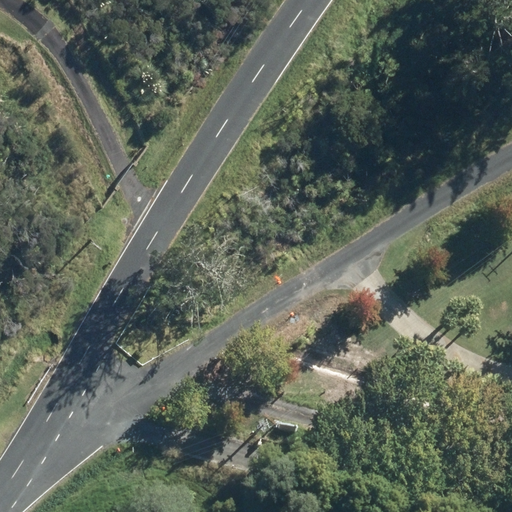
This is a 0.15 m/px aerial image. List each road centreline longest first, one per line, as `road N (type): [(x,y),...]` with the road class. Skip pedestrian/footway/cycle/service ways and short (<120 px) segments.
road 1 (unclassified): [(310,0),(156,233),(0,497)]
road 2 (unknown): [(113,425),(218,345),(511,161)]
